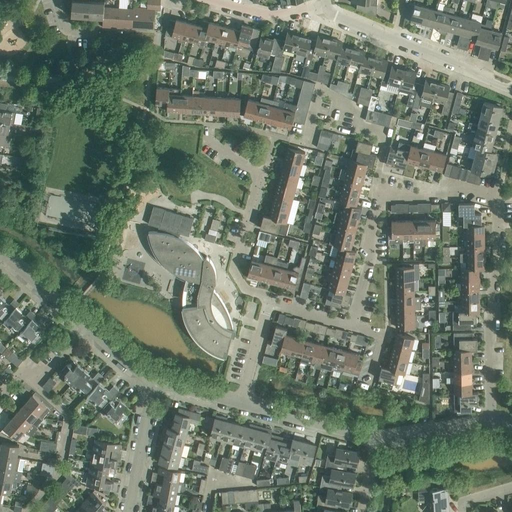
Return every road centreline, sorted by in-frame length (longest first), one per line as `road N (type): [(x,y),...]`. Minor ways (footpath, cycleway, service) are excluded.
road 1 (residential): [(241,403),(269,298),(246,289),(233,268),(257,174),(207,138),(207,124)]
road 2 (residential): [(490,421),(493,198)]
road 3 (residential): [(367,388),(379,335),(352,326),(382,193)]
road 4 (residential): [(154,380),(0,255)]
road 5 (residential): [(241,403),(373,439)]
road 6 (residential): [(129,511),(154,380)]
road 7 (residential): [(511,86),(394,39)]
